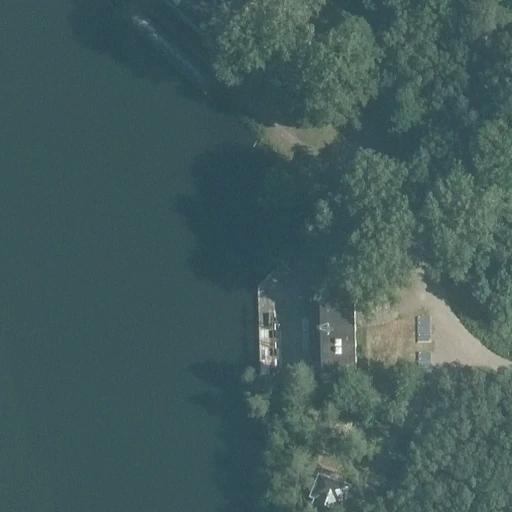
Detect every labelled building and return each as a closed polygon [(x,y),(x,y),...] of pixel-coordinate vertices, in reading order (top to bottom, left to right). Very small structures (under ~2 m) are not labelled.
[(205,40),(223,57),(239,39),(238,39),(249,28),(238,17),(241,14),(243,15),(249,8),(246,6),(246,7),(238,0),(162,0),(175,13),(178,16),(178,15),(202,38),(205,41),(205,40)] [(358,31),(359,31),(376,13),(376,12),(375,13),(364,2),(364,1),(363,1),(361,0),(325,0),(333,7),(334,8),(346,19),(346,20),(347,19),(359,30),(358,31)] [(355,314),(320,315),(320,316),(321,316),(322,332),(321,332),(321,333),(322,333),(322,349),(321,349),(321,350),(322,350),(322,366),(321,367),(321,368),(322,368),(323,384),(322,384),(322,385),(357,384),(357,383),(356,383),(356,367),(357,367),(357,366),(356,366),(355,350),(356,350),(356,348),(355,348),(355,332),(356,332),(356,331),(355,331),(354,315),(355,315),(355,314)] [(417,316),(418,338),(431,337),(430,316),(417,316)] [(342,511),(350,491),(320,480),(312,501),(316,502),(312,511),(336,511),(337,510),(342,511)]
